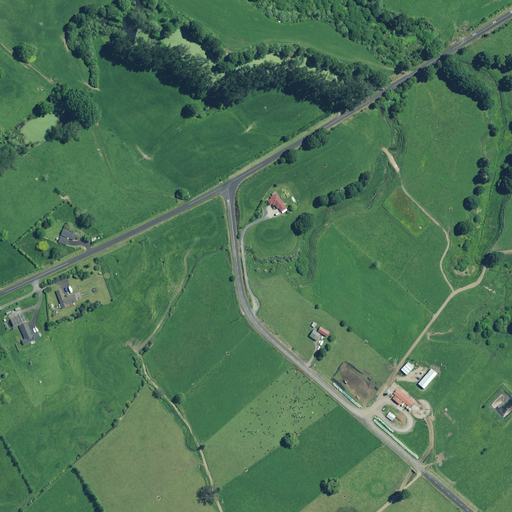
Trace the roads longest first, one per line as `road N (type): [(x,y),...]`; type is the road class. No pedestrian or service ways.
road 1 (unclassified): [(225,185),(239,284),(256,323),(469,511)]
road 2 (unclassified): [(511,13),(225,185)]
road 3 (unclassified): [(225,185),(0,294)]
